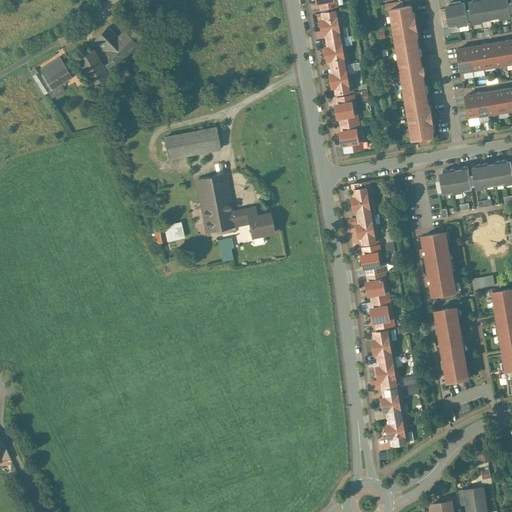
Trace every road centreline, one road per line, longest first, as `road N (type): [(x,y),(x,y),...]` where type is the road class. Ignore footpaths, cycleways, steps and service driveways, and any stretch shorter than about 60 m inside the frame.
road 1 (residential): [(323,176),(365,483)]
road 2 (residential): [(293,0),(323,176)]
road 3 (residential): [(457,153),(431,0)]
road 4 (residential): [(388,497),(432,471),(460,438),(511,411)]
road 5 (residential): [(323,176),(457,153)]
